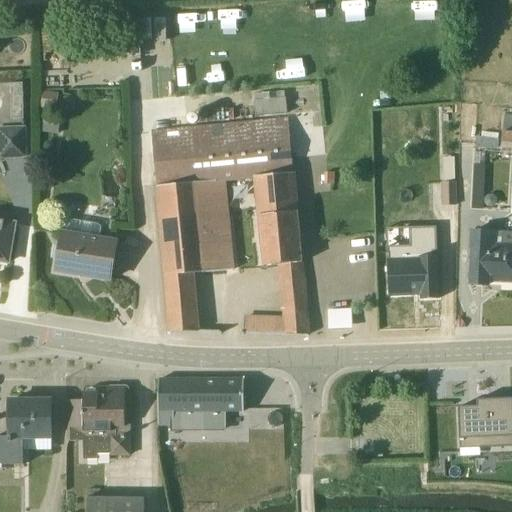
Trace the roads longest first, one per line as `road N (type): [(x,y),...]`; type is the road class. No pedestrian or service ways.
road 1 (unclassified): [(310,356),(185,358),(0,331)]
road 2 (unclassified): [(511,350),(310,356)]
road 3 (residential): [(305,511),(310,356)]
